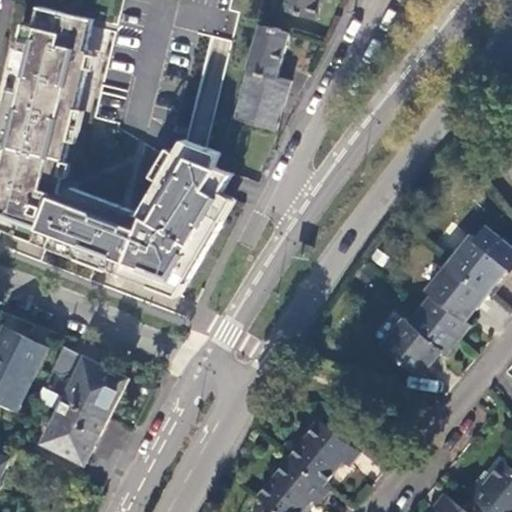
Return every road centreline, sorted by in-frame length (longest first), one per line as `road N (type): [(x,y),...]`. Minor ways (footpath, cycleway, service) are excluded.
road 1 (primary): [(220,422),(330,265),(511,34)]
road 2 (primary): [(474,0),(280,247)]
road 3 (residential): [(387,0),(276,210),(280,247)]
road 4 (residential): [(0,282),(209,365)]
road 5 (residential): [(382,511),(511,343)]
road 6 (primary): [(209,365),(134,511)]
road 7 (primary): [(280,247),(209,365)]
